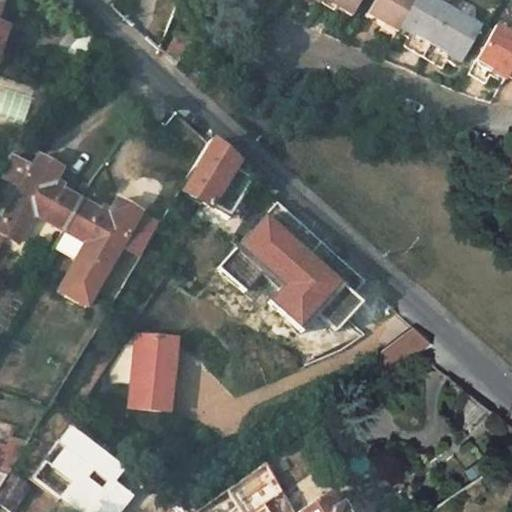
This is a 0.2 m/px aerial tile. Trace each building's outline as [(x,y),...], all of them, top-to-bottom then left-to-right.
[(306,0),(299,0),(298,1),(311,9),(313,4),(306,0)] [(355,0),(316,0),(333,9),(347,17),(355,0)] [(394,30),(409,2),(406,0),(371,0),(360,21),(373,28),(390,37),(394,30)] [(410,0),(409,2),(394,30),(421,45),(418,51),(421,53),(444,12),(422,0),(410,0)] [(333,9),(330,14),(344,21),(347,17),(333,9)] [(474,29),(444,12),(421,53),(425,54),(428,49),(454,63),(474,29)] [(505,74),(511,61),(511,36),(493,25),(473,60),(489,69),(504,77),(505,74)] [(387,43),(390,37),(373,28),(370,33),(387,43)] [(394,30),(390,37),(418,51),(421,45),(394,30)] [(174,66),(189,40),(175,33),(162,55),(174,66)] [(451,69),(454,63),(428,49),(425,54),(451,69)] [(486,73),(501,82),(504,77),(489,69),(486,73)] [(177,190),(226,221),(251,182),(205,143),(177,190)] [(15,162),(4,155),(0,166),(0,177),(5,180),(15,162)] [(50,185),(58,170),(36,158),(29,170),(15,162),(5,180),(19,188),(0,218),(0,233),(14,242),(32,215),(61,231),(78,201),(50,185)] [(261,298),(294,328),(313,308),(337,331),(359,304),(354,299),(370,282),(273,197),(211,266),(240,292),(258,272),(272,285),(261,298)] [(84,306),(137,214),(115,201),(106,217),(78,201),(61,231),(82,243),(55,289),(84,306)] [(378,297),(365,312),(377,323),(361,340),(381,357),(410,326),(378,297)] [(380,354),(394,373),(433,344),(419,326),(380,354)] [(171,412),(177,338),(139,335),(132,408),(171,412)] [(70,422),(27,478),(71,511),(118,511),(133,494),(117,482),(129,467),(70,422)] [(319,511),(299,480),(270,499),(278,511),(319,511)] [(250,511),(239,495),(215,511),(250,511)]
